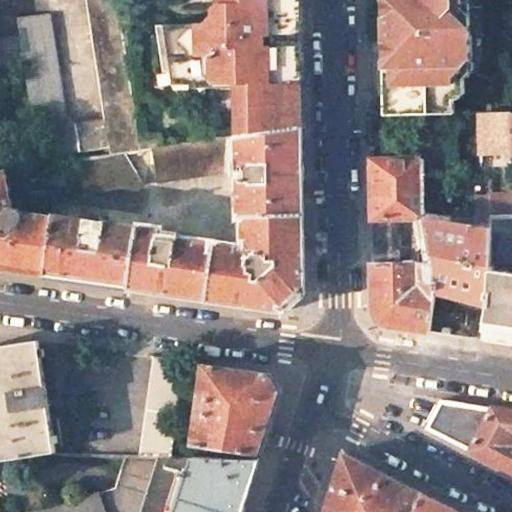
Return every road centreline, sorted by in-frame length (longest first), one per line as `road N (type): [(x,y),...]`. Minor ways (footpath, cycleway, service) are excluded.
road 1 (residential): [(338,353),(333,0)]
road 2 (residential): [(338,353),(0,303)]
road 3 (residential): [(315,408),(511,505)]
road 4 (residential): [(511,379),(338,353)]
